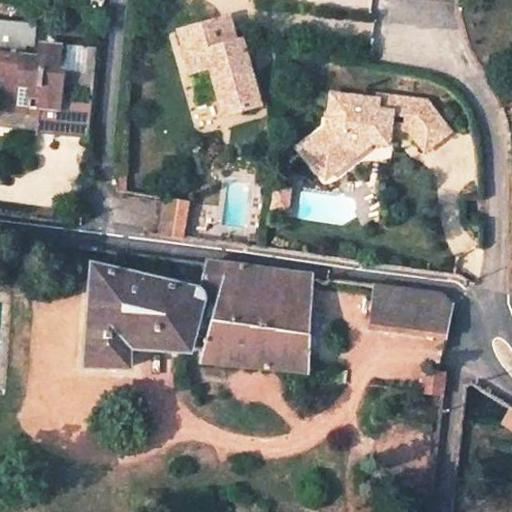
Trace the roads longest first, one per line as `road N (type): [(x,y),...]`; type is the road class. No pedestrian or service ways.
road 1 (residential): [(488,326),(447,290),(0,224)]
road 2 (residential): [(457,54),(488,141),(488,326)]
road 3 (unknown): [(121,0),(92,237)]
road 4 (residential): [(441,511),(458,363),(488,326)]
